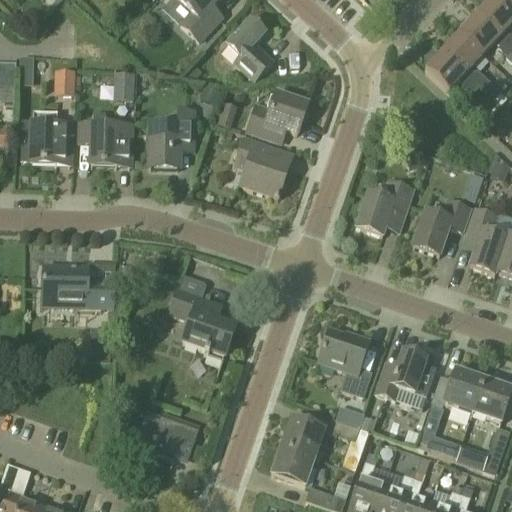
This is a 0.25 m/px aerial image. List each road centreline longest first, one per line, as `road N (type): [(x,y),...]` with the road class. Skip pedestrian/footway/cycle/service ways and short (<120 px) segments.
road 1 (unclassified): [(299,270),(139,219),(0,220)]
road 2 (unclassified): [(218,511),(299,270)]
road 3 (unclassified): [(511,343),(299,270)]
road 4 (unclassified): [(299,270),(359,98),(362,63)]
road 5 (residential): [(186,511),(0,448)]
